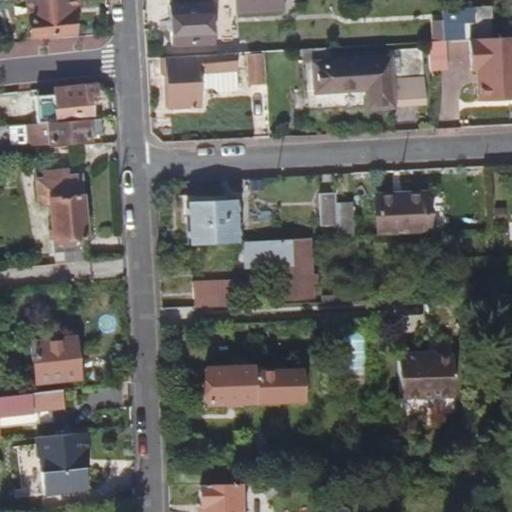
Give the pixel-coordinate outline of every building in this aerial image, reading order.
[(73,32),(70,10),(76,9),(74,0),(25,0),(29,36),(73,32)] [(206,6),(205,0),(158,0),(159,9),(168,9),(170,43),(208,41),(206,6)] [(488,16),(487,7),(468,9),(469,14),(469,18),(488,16)] [(465,39),(463,14),(469,14),(468,9),(437,10),(439,41),(465,39)] [(511,99),(511,36),(467,39),(469,70),(475,70),(477,102),(511,99)] [(237,53),(237,42),(210,44),(210,55),(234,53),(237,53)] [(422,78),(421,48),(388,50),(388,59),(300,63),(303,112),(391,108),(389,80),(422,78)] [(236,85),(234,53),(210,55),(156,58),(158,82),(164,82),(166,108),(192,106),(191,89),(195,89),(211,88),(217,93),(231,92),(233,94),(236,94),(239,91),(238,85),(236,85)] [(263,85),(261,54),(246,55),(248,86),(263,85)] [(424,106),(422,78),(389,80),(391,108),(424,106)] [(88,114),(87,97),(93,96),(92,85),(50,89),(51,96),(32,97),(35,124),(54,123),(54,117),(78,115),(88,114)] [(96,134),(95,119),(79,121),(54,123),(35,124),(26,125),(28,142),(47,141),(47,143),(85,140),(84,135),(96,134)] [(86,263),(79,178),(61,180),(60,173),(35,175),(38,207),(50,206),(56,266),(86,263)] [(259,191),(258,181),(245,182),(246,192),(259,191)] [(333,224),(332,204),(332,195),(315,195),(316,224),(333,224)] [(425,234),(423,195),(373,196),(374,236),(425,234)] [(234,242),(232,196),(184,198),(186,244),(234,242)] [(348,237),(347,204),(332,204),(333,224),(333,238),(348,237)] [(273,223),(272,206),(251,207),(252,224),(273,223)] [(501,222),(500,209),(491,209),(491,222),(501,222)] [(275,299),(312,297),(309,239),(242,242),(243,269),(274,267),(275,299)] [(123,280),(122,259),(89,263),(90,284),(123,280)] [(192,283),(193,308),(217,307),(216,282),(192,283)] [(229,307),(228,282),(216,282),(217,307),(229,307)] [(360,301),(360,294),(321,296),(321,303),(360,301)] [(511,365),(511,334),(499,335),(500,366),(511,365)] [(79,381),(74,340),(30,346),(35,386),(79,381)] [(452,398),(451,358),(434,359),(420,359),(419,354),(399,354),(400,399),(452,398)] [(298,398),(297,371),(251,373),(251,368),(202,370),(203,401),(298,398)] [(39,413),(62,410),(60,391),(0,399),(0,428),(41,423),(39,413)] [(84,433),(35,438),(37,459),(39,459),(44,496),(87,491),(84,467),(82,467),(81,457),(83,456),(87,456),(84,433)] [(199,483),(199,459),(167,460),(168,483),(198,483),(199,483)] [(239,511),(238,482),(199,483),(198,483),(198,504),(201,504),(201,511),(239,511)]
